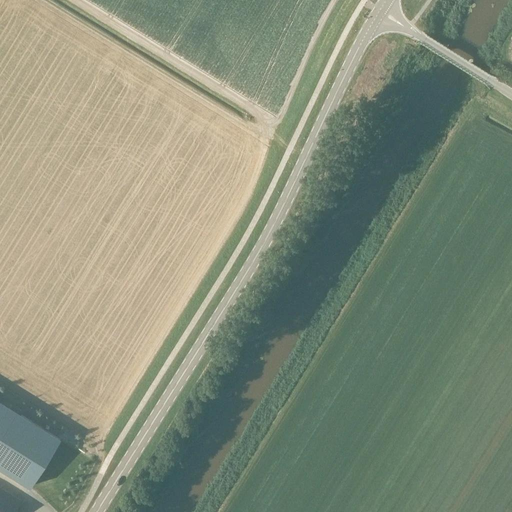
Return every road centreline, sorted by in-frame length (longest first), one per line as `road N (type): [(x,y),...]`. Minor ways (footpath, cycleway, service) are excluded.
road 1 (secondary): [(96,511),(271,229),(375,17)]
road 2 (track): [(36,0),(241,124),(252,110),(72,0)]
road 3 (unclassified): [(511,94),(407,29)]
